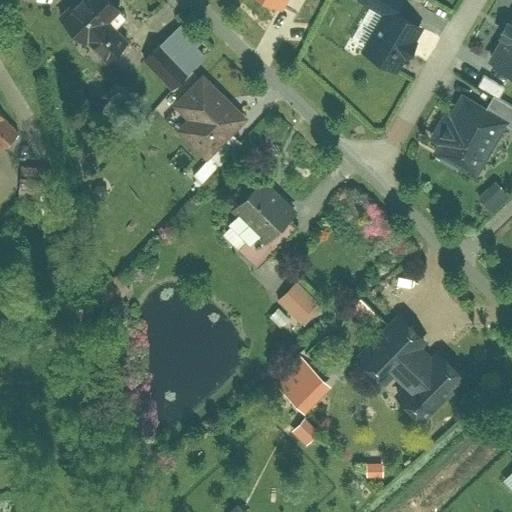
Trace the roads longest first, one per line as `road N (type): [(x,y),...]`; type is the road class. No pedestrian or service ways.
road 1 (residential): [(194,0),(371,168)]
road 2 (residential): [(371,168),(511,306)]
road 3 (residential): [(371,168),(467,0)]
